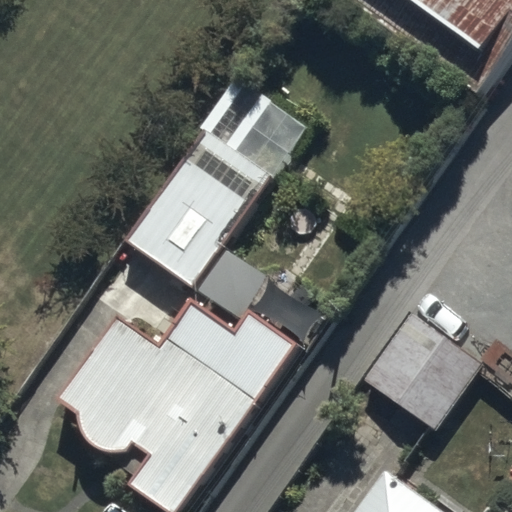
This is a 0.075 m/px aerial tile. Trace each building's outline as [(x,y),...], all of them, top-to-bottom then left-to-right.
[(511,0),(340,0),(484,104),(511,65),(511,0)] [(276,189),(205,140),(128,250),(198,299),(276,189)] [(151,511),(185,511),(303,357),(176,299),(169,282),(48,430),(151,511)] [(414,322),(365,389),(437,442),(486,375),(414,322)] [(437,511),(395,480),(369,511),(437,511)]
